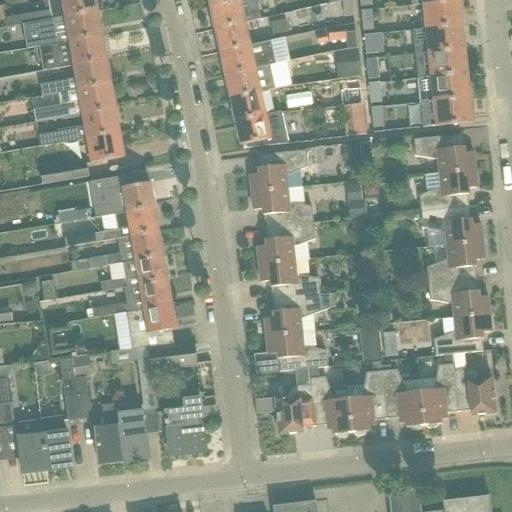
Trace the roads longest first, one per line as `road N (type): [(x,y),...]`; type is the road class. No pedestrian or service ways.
road 1 (residential): [(246,480),(202,158),(166,0)]
road 2 (residential): [(246,480),(511,450)]
road 3 (residential): [(0,506),(246,480)]
road 4 (residential): [(511,191),(495,0)]
